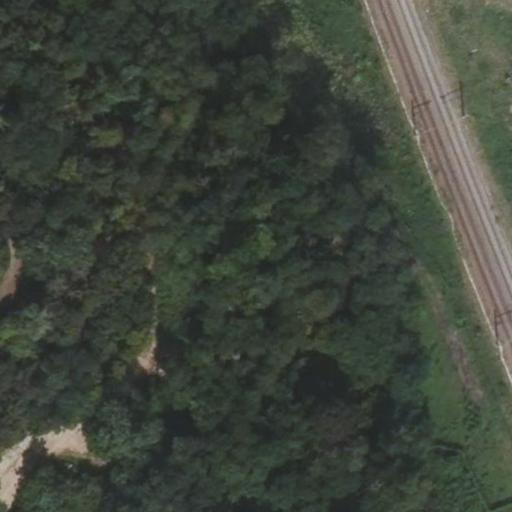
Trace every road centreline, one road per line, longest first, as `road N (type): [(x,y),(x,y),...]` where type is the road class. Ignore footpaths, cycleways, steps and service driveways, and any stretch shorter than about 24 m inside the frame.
road 1 (track): [(0,511),(43,439),(90,410),(148,325),(141,216),(106,90),(11,0)]
road 2 (track): [(220,0),(351,192),(425,280),(511,474)]
road 3 (track): [(0,110),(51,199),(73,291),(65,325),(0,392)]
